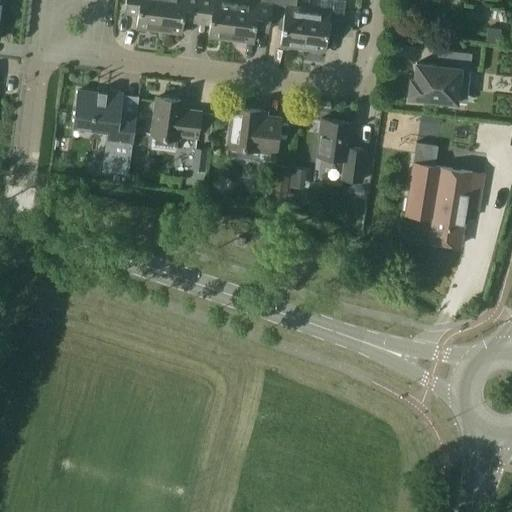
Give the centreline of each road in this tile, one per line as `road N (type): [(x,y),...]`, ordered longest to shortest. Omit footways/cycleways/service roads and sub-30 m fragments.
road 1 (tertiary): [(390,352),(16,226)]
road 2 (residential): [(99,57),(361,92),(373,0)]
road 3 (residential): [(16,226),(40,50)]
